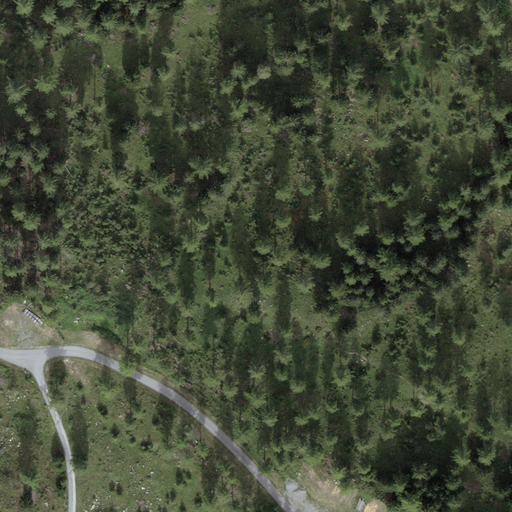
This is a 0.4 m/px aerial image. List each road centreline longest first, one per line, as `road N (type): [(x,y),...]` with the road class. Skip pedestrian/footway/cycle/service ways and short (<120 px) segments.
road 1 (track): [(293,511),(204,420),(158,387),(74,350),(0,352)]
road 2 (track): [(30,357),(65,440),(72,511)]
